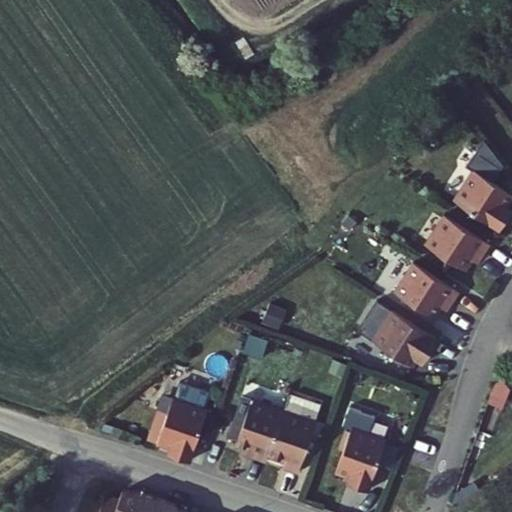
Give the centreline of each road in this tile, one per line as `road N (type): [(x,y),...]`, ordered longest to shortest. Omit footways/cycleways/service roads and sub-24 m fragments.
road 1 (residential): [(432,511),(511,295)]
road 2 (residential): [(85,446),(273,511)]
